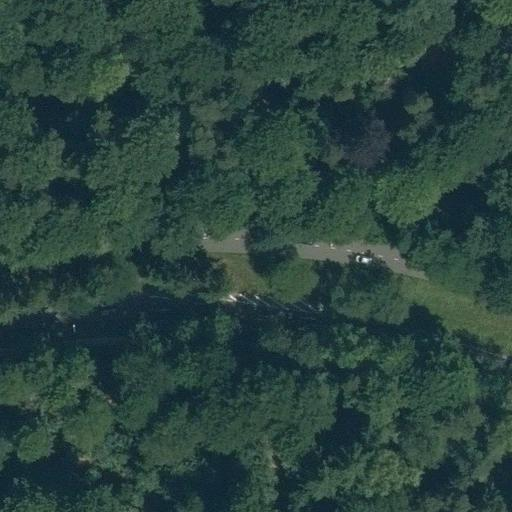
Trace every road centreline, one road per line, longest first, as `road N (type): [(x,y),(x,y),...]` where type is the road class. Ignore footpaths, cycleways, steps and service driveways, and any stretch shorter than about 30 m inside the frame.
road 1 (secondary): [(511,293),(368,251),(256,240),(152,237),(0,256)]
road 2 (secondary): [(0,320),(127,304),(208,305),(299,313),(511,364)]
